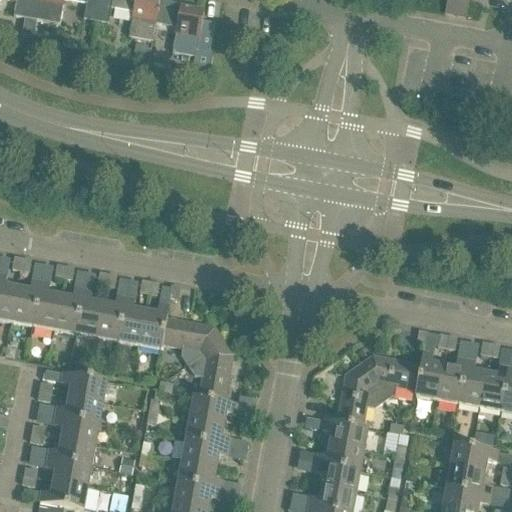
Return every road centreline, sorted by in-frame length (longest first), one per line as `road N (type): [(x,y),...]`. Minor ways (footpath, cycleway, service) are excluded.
road 1 (tertiary): [(307,175),(24,119),(0,105)]
road 2 (residential): [(299,309),(0,245)]
road 3 (residential): [(511,334),(400,313),(299,309)]
road 4 (residential): [(264,511),(299,309)]
road 5 (tertiary): [(511,213),(339,181)]
road 6 (residential): [(510,51),(353,21)]
road 7 (residential): [(0,510),(27,367)]
road 8 (residential): [(349,45),(328,76),(307,175)]
road 9 (residential): [(339,181),(349,45)]
road 10 (residential): [(307,175),(293,273),(299,309)]
road 11 (residential): [(299,309),(317,278),(339,181)]
